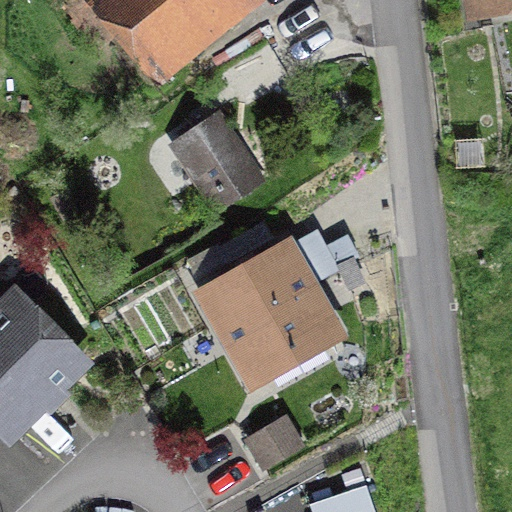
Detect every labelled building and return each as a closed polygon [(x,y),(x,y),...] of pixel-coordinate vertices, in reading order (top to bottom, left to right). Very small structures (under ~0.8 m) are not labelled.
[(124,10),(169,67),(254,0),(87,0),(106,23),(124,10)] [(216,111),(177,133),(215,198),(254,176),(216,111)] [(305,220),(201,275),(254,377),(359,322),(305,220)] [(0,417),(21,440),(108,361),(32,277),(0,305),(0,417)] [(287,402),(248,427),(267,456),(306,431),(287,402)] [(334,511),(391,511),(385,484),(331,497),(334,511)]
